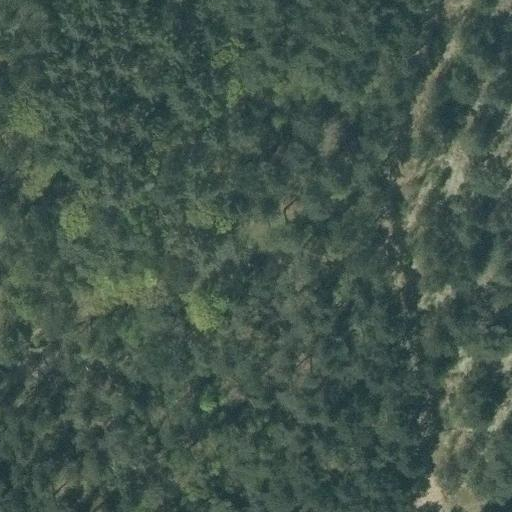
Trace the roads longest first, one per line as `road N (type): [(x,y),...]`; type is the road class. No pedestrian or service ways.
road 1 (track): [(0,351),(386,189)]
road 2 (track): [(386,189),(386,230),(423,409),(418,473),(441,511)]
road 3 (track): [(386,189),(431,0)]
